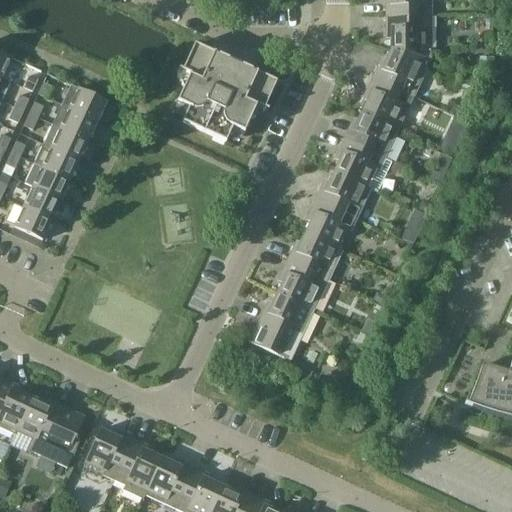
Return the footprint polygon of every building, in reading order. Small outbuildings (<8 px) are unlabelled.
[(390,0),(391,1),(386,1),(386,18),(432,17),(431,0),(390,0)] [(432,17),(386,18),(386,34),(391,34),(391,51),(432,60),(432,17)] [(277,83),(256,74),(194,46),(183,71),(179,70),(179,71),(190,76),(177,104),(189,109),(182,124),(226,144),(233,129),(244,134),(257,106),(268,112),(269,111),(265,109),(277,83)] [(379,65),(372,80),(414,99),(432,60),(391,51),(384,67),(379,65)] [(0,53),(0,78),(2,79),(11,59),(0,53)] [(493,57),(479,57),(479,73),(493,73),(493,57)] [(38,81),(29,77),(23,89),(32,93),(38,81)] [(0,78),(0,102),(1,103),(10,83),(2,79),(0,78)] [(370,97),(362,112),(399,129),(414,99),(372,80),(365,95),(370,97)] [(43,84),(38,96),(47,100),(53,88),(43,84)] [(71,86),(61,107),(97,123),(107,103),(78,90),(71,86)] [(19,97),(14,109),(23,113),(29,101),(19,97)] [(34,104),(29,115),(38,120),(44,108),(34,104)] [(453,105),(448,114),(454,118),(459,108),(453,105)] [(61,107),(52,126),(88,143),(97,123),(61,107)] [(18,125),(23,113),(14,109),(8,120),(18,125)] [(351,126),(344,141),(385,160),(399,129),(362,112),(355,128),(351,126)] [(33,131),(38,120),(29,115),(23,127),(33,131)] [(52,126),(43,146),(51,149),(79,163),(88,143),(52,126)] [(1,136),(0,138),(0,149),(5,152),(11,140),(1,136)] [(341,157),(334,173),(371,190),(378,194),(393,163),(385,160),(344,141),(337,155),(341,157)] [(16,143),(11,155),(20,159),(25,147),(16,143)] [(43,146),(34,165),(41,169),(70,182),(79,163),(51,149),(43,146)] [(15,171),(20,159),(11,155),(5,166),(15,171)] [(34,165),(25,185),(32,188),(61,202),(70,182),(41,169),(34,165)] [(322,187),(316,202),(357,221),(371,190),(334,173),(327,189),(322,187)] [(32,188),(23,208),(52,221),(61,202),(32,188)] [(421,200),(416,210),(427,215),(431,205),(421,200)] [(313,218),(306,234),(338,249),(347,230),(351,232),(357,221),(316,202),(309,216),(313,218)] [(23,208),(14,229),(42,242),(52,221),(23,208)] [(294,248),(287,262),(329,282),(343,251),(338,249),(306,234),(298,250),(294,248)] [(285,279),(277,295),(314,312),(329,282),(287,262),(280,277),(285,279)] [(266,308),(249,344),(291,363),(314,312),(277,295),(270,310),(266,308)] [(376,295),(373,303),(382,307),(385,299),(376,295)] [(482,367),(467,406),(484,412),(502,417),(511,419),(511,308),(506,323),(511,325),(511,357),(507,375),(502,373),(497,372),(492,370),(487,368),(482,367)] [(366,320),(360,333),(370,338),(377,325),(366,320)] [(301,368),(298,376),(307,380),(311,372),(301,368)] [(18,387),(3,381),(0,387),(0,429),(14,436),(16,432),(32,399),(16,392),(18,387)] [(47,406),(32,399),(16,432),(32,439),(27,451),(67,470),(77,448),(72,445),(84,418),(49,402),(47,406)] [(100,431),(85,464),(104,473),(102,477),(118,485),(138,443),(118,434),(116,439),(100,431)] [(138,443),(118,485),(125,487),(123,492),(143,501),(145,497),(144,497),(162,460),(146,452),(148,448),(138,443)] [(162,460),(144,497),(145,497),(175,511),(194,469),(179,463),(177,467),(162,460)] [(194,469),(175,511),(177,511),(211,511),(223,488),(207,481),(209,476),(194,469)] [(0,482),(0,494),(5,497),(9,487),(0,482)] [(223,488),(211,511),(248,511),(255,498),(240,491),(238,495),(223,488)] [(255,498),(248,511),(274,511),(268,509),(270,505),(255,498)]
